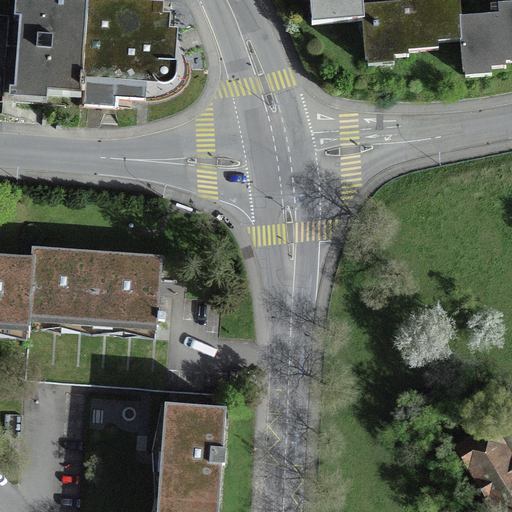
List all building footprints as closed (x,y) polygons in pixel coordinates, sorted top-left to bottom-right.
[(161,5),(92,0),(20,0),(21,3),(17,49),(13,95),(79,99),(79,93),(83,93),(84,78),(154,83),(162,86),(167,85),(171,82),(175,76),(176,62),(171,62),(169,56),(167,49),(171,45),(174,36),(175,31),(172,30),(172,36),(167,36),(168,15),(161,15),(161,5)] [(511,58),(511,6),(508,7),(497,8),(498,18),(459,21),(457,0),(399,0),(400,7),(361,10),(360,0),(308,0),(310,27),(361,23),(364,63),(407,59),(406,48),(459,43),(461,74),(504,71),(503,59),(511,58)] [(32,251),(31,260),(0,258),(0,327),(27,329),(27,320),(156,328),(156,323),(163,324),(163,317),(157,316),(159,288),(160,260),(32,251)] [(97,406),(85,405),(83,435),(95,436),(97,406)] [(166,463),(163,498),(162,511),(216,511),(217,502),(220,467),(223,467),(224,453),(221,453),(224,412),(170,408),(166,463)] [(495,511),(511,511),(511,465),(490,430),(457,450),(495,511)]
